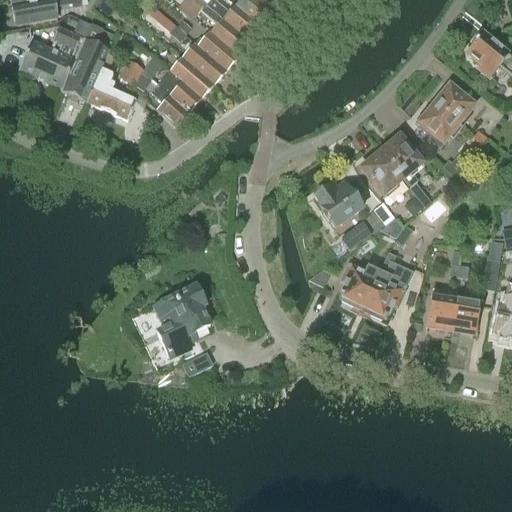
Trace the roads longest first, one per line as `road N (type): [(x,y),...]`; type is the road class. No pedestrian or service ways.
road 1 (residential): [(511,389),(305,349),(278,327),(250,244),(262,156)]
road 2 (residential): [(0,126),(53,152),(144,173),(269,98)]
road 3 (residential): [(262,156),(294,154),(363,116),(459,0)]
road 4 (residential): [(269,98),(364,0)]
